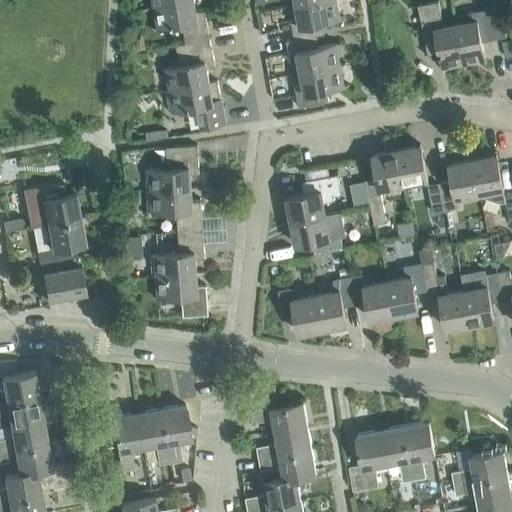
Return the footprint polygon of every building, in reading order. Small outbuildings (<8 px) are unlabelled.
[(196,10),(193,0),(178,0),(154,5),(158,26),(182,22),(185,42),(210,37),(204,9),(196,10)] [(339,17),(335,0),(315,0),(296,4),(298,16),(290,18),(294,38),(310,35),(318,34),(316,22),(339,17)] [(463,61),(456,22),(443,25),(438,0),(418,4),(426,44),(438,42),(442,65),(463,61)] [(506,35),(500,5),(467,11),(469,20),(456,22),(463,61),(485,57),(481,40),(506,35)] [(312,47),(310,35),(294,38),(286,39),(290,60),(298,58),(300,71),(339,64),(336,42),(312,47)] [(215,66),(210,37),(185,42),(176,44),(180,64),(166,67),(170,88),(209,81),(207,67),(215,66)] [(511,43),(511,38),(501,39),(504,55),(511,53),(511,43)] [(343,85),(339,64),(300,71),(303,84),(295,85),(298,106),(322,101),(320,89),(343,85)] [(217,79),(209,81),(170,88),(164,89),(168,110),(197,105),(201,125),(225,121),(217,79)] [(147,139),(169,135),(168,127),(146,130),(147,139)] [(420,143),(396,148),(403,182),(427,178),(420,143)] [(172,145),(173,166),(144,168),(146,190),(191,187),(190,173),(199,173),(197,144),(172,145)] [(379,187),(403,182),(396,148),(372,153),(377,176),(365,179),(369,201),(374,223),(386,221),(379,187)] [(503,187),(496,153),(472,157),(479,192),(480,194),(500,201),(505,200),(509,221),(511,220),(511,191),(504,193),(503,187)] [(456,196),(479,192),(472,157),(448,162),(452,179),(440,181),(446,209),(458,207),(456,196)] [(327,168),(308,171),(309,179),(328,175),(327,168)] [(332,195),(332,194),(332,193),(341,191),(337,173),(309,179),(301,180),(303,192),(286,195),(291,219),(325,213),(323,201),(330,200),(331,199),(332,198),(332,196),(332,195)] [(365,179),(349,182),(354,204),(369,201),(365,179)] [(446,209),(440,181),(428,183),(433,211),(446,209)] [(63,182),(33,187),(36,200),(43,198),(48,223),(80,216),(75,192),(65,194),(63,182)] [(192,200),(191,187),(146,190),(147,211),(176,209),(178,230),(202,228),(200,200),(192,200)] [(341,210),(325,213),(291,219),(296,243),(312,240),(315,252),(343,247),(340,235),(344,234),(340,211),(341,211),(341,210)] [(85,241),(80,216),(48,223),(52,247),(37,250),(39,262),(40,262),(76,255),(74,243),(85,241)] [(410,220),(397,223),(399,236),(413,233),(410,220)] [(469,235),(467,223),(454,224),(456,236),(469,235)] [(204,257),(202,228),(178,230),(179,251),(150,252),(151,274),(157,274),(196,271),(195,258),(204,257)] [(496,259),(502,257),(511,240),(493,244),(496,259)] [(421,261),(434,259),(431,246),(419,248),(421,261)] [(78,265),(76,255),(40,262),(42,272),(44,271),(47,285),(39,287),(41,298),(84,290),(79,265),(78,265)] [(470,323),(463,288),(448,291),(445,274),(437,275),(434,259),(421,261),(426,289),(438,287),(439,293),(446,327),(470,323)] [(426,289),(421,261),(403,265),(405,275),(387,279),(394,313),(418,308),(415,292),(426,289)] [(348,266),(340,267),(342,277),(349,275),(348,266)] [(502,299),(497,271),(487,273),(486,268),(460,272),(463,288),(470,323),(494,318),(490,301),(502,299)] [(511,276),(511,277),(509,269),(497,271),(502,299),(511,297),(511,276)] [(197,285),(196,271),(157,274),(158,295),(182,294),(183,315),(208,313),(206,284),(197,285)] [(394,313),(387,279),(364,283),(362,273),(349,275),(355,303),(367,301),(370,318),(394,313)] [(355,303),(349,275),(342,277),(337,277),(339,288),(316,293),(322,327),(346,322),(343,305),(355,303)] [(322,327),(316,293),(292,297),(290,287),(278,289),(283,317),(295,315),(299,331),(322,327)] [(0,401),(39,394),(34,369),(1,375),(3,388),(0,388),(0,401)] [(43,418),(39,394),(0,401),(0,413),(8,412),(10,424),(43,418)] [(272,418),(274,430),(308,424),(303,399),(250,409),(252,421),(272,418)] [(185,404),(161,408),(170,462),(181,460),(178,439),(191,437),(185,404)] [(170,462),(161,408),(136,412),(142,445),(155,443),(158,464),(170,462)] [(142,445),(136,412),(112,416),(121,470),(134,468),(130,448),(142,445)] [(0,450),(48,442),(43,418),(10,424),(12,436),(0,438),(0,450)] [(429,420),(405,424),(414,478),(426,476),(422,455),(435,453),(429,420)] [(312,448),(308,424),(274,430),(277,442),(256,446),(258,457),(312,448)] [(414,478),(405,424),(381,429),(386,462),(399,459),(402,480),(414,478)] [(386,462),(381,429),(356,433),(362,463),(349,466),(353,489),(378,485),(374,464),(386,462)] [(117,445),(115,431),(103,434),(105,447),(117,445)] [(52,466),(48,442),(0,450),(0,462),(16,459),(18,470),(18,471),(37,468),(37,469),(52,466)] [(316,472),(312,448),(258,457),(260,469),(281,465),(283,476),(283,478),(296,475),(297,476),(316,472)] [(451,471),(453,482),(507,472),(503,448),(469,454),(472,467),(451,471)] [(183,480),(192,478),(190,467),(181,468),(183,480)] [(0,499),(41,492),(37,469),(37,468),(18,471),(18,470),(4,473),(6,486),(0,487),(0,499)] [(511,496),(507,472),(453,482),(455,494),(476,490),(478,502),(511,496)] [(301,498),(297,476),(296,475),(283,478),(283,476),(263,480),(266,493),(245,497),(247,508),(301,498)] [(148,477),(137,479),(139,490),(139,491),(151,489),(150,488),(148,477)] [(45,511),(41,492),(0,499),(0,510),(6,510),(6,511),(45,511)] [(419,506),(429,505),(427,495),(418,496),(419,506)] [(121,502),(122,511),(178,511),(177,506),(156,510),(154,496),(121,502)] [(511,511),(511,498),(511,496),(478,502),(480,511),(511,511)] [(303,511),(301,498),(247,508),(247,511),(303,511)] [(354,505),(355,511),(368,511),(367,503),(354,505)]
